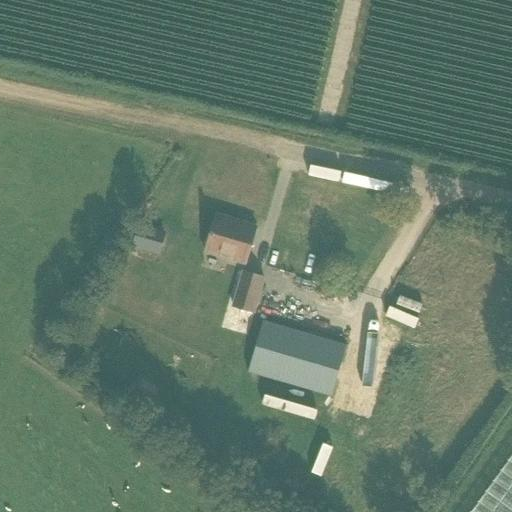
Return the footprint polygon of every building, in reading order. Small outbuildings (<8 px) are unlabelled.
[(216,215),(204,253),(245,265),(256,226),(216,215)] [(242,273),(232,307),(253,313),(263,279),(242,273)] [(263,320),(248,372),(331,396),(346,344),(263,320)] [(379,379),(360,370),(349,391),(367,401),(379,379)] [(511,511),(511,454),(470,511),(511,511)] [(370,511),(326,489),(321,498),(348,511),(370,511)]
